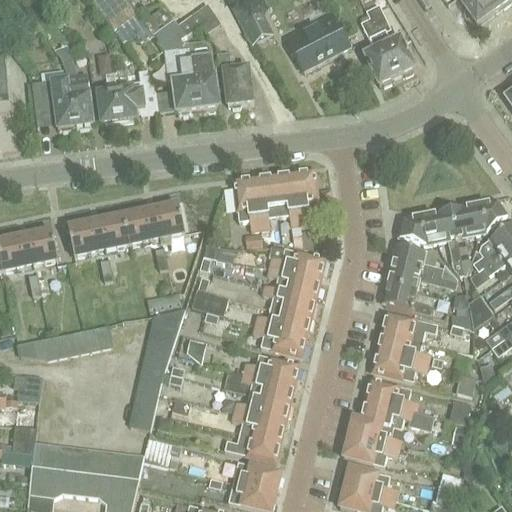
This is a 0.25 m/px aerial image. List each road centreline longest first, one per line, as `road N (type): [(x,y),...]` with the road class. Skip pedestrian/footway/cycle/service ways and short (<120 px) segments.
road 1 (residential): [(294,511),(355,255),(341,139)]
road 2 (residential): [(0,182),(341,139)]
road 3 (residential): [(341,139),(395,131),(457,95)]
